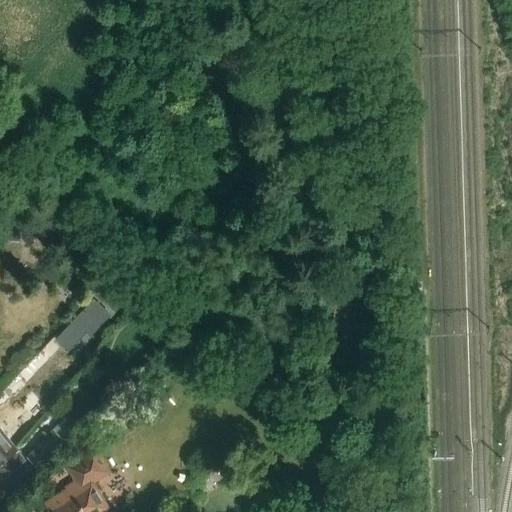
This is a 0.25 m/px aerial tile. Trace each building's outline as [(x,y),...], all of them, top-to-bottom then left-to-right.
[(94,299),(75,319),(92,335),(111,315),(94,299)] [(333,302),(333,327),(363,327),(363,302),(333,302)] [(0,466),(19,451),(0,426),(0,466)] [(55,427),(30,454),(44,466),(68,440),(55,427)] [(78,483),(45,504),(49,511),(111,511),(113,511),(95,482),(114,470),(100,446),(68,466),(78,483)] [(27,460),(19,451),(0,466),(0,494),(3,492),(0,488),(0,480),(3,478),(4,479),(20,466),(27,460)]
